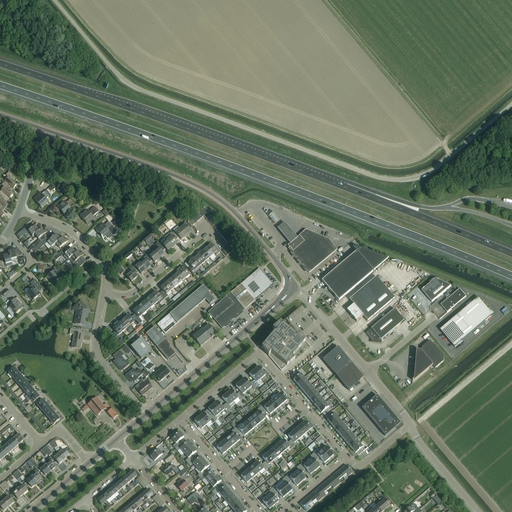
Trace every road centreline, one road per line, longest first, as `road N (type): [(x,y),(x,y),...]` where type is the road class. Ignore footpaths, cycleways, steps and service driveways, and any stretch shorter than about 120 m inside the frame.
road 1 (motorway): [(0,84),(511,276)]
road 2 (unclassified): [(53,0),(125,81),(376,177),(432,170),(511,103)]
road 3 (motorway): [(340,185),(0,63)]
road 4 (unclassified): [(289,289),(289,278),(222,202),(188,181),(46,130)]
road 5 (track): [(452,154),(325,0)]
road 6 (motorway): [(511,254),(340,185)]
road 7 (unknown): [(342,341),(397,303),(400,278),(381,277),(328,324)]
road 8 (unclassified): [(144,415),(275,305)]
road 9 (residential): [(144,415),(95,355),(104,293)]
road 10 (track): [(411,427),(511,343)]
road 11 (residential): [(104,293),(103,268),(83,241),(18,211)]
road 12 (residential): [(104,293),(134,292),(208,227)]
